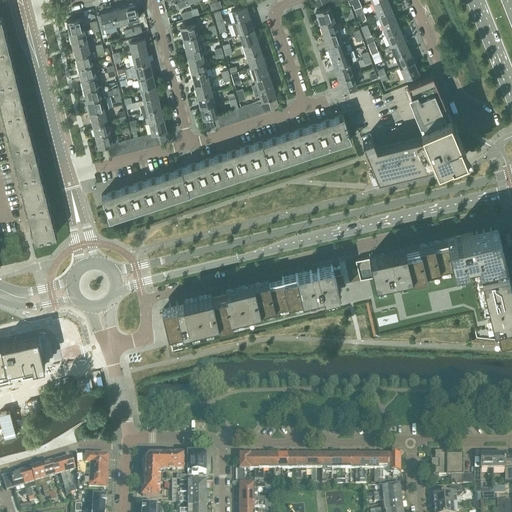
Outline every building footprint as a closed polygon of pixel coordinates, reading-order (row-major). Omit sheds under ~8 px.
[(321,0),(325,8),(330,6),(330,7),(331,7),(327,0),(321,0)] [(391,6),(388,0),(375,0),(373,1),(377,12),(391,6)] [(135,3),(124,6),(128,24),(134,23),(133,20),(139,18),(135,3)] [(236,21),(250,16),(246,5),(232,10),(236,21)] [(124,6),(112,9),(116,24),(123,22),(124,25),(128,24),(124,6)] [(316,11),(320,23),(334,18),(330,7),(330,6),(325,8),(316,11)] [(396,17),(391,6),(377,12),(382,23),(396,17)] [(101,14),(98,15),(103,37),(107,36),(105,27),(116,24),(112,9),(100,12),(101,14)] [(194,15),(192,9),(182,12),(183,18),(194,15)] [(221,10),(214,11),(217,22),(218,27),(225,25),(231,23),(229,15),(223,17),(221,10)] [(0,49),(9,47),(1,16),(0,16),(0,49)] [(235,34),(240,32),(254,28),(250,16),(236,21),(231,23),(235,34)] [(66,21),(69,32),(84,29),(81,18),(81,17),(66,21)] [(400,28),(396,17),(382,23),(386,34),(400,28)] [(185,25),(180,26),(183,38),(198,34),(194,18),(184,21),(185,25)] [(320,23),(323,34),(337,29),(334,18),(320,23)] [(141,25),(129,28),(131,35),(143,32),(141,25)] [(243,44),(258,39),(254,28),(240,32),(243,44)] [(405,39),(400,28),(386,34),(391,45),(405,39)] [(69,32),(72,44),(87,41),(84,29),(69,32)] [(323,34),(327,45),(345,39),(343,34),(339,35),(337,29),(323,34)] [(183,38),(186,49),(201,46),(198,34),(183,38)] [(129,38),(132,53),(147,49),(144,38),(142,38),(142,35),(129,38)] [(247,55),(261,50),(258,39),(243,44),(247,55)] [(327,45),(331,56),(348,50),(345,39),(327,45)] [(409,50),(405,39),(391,45),(396,56),(409,50)] [(72,44),(75,56),(90,52),(87,41),(72,44)] [(186,49),(189,61),(203,57),(201,46),(186,49)] [(0,49),(0,82),(17,78),(9,47),(0,49)] [(132,53),(135,65),(150,61),(147,49),(132,53)] [(251,66),(265,61),(261,50),(247,55),(251,66)] [(348,50),(331,56),(335,67),(348,63),(353,61),(349,50),(348,50)] [(378,50),(371,53),(376,64),(384,61),(380,50),(378,50)] [(414,61),(409,50),(396,56),(400,67),(414,61)] [(75,56),(78,67),(93,63),(95,63),(94,60),(92,61),(90,52),(75,56)] [(189,61),(192,72),(206,69),(203,57),(189,61)] [(136,77),(138,76),(153,73),(150,61),(135,65),(137,72),(135,73),(136,77)] [(254,77),(269,72),(265,61),(251,66),(248,67),(250,72),(252,71),(254,77)] [(419,72),(414,61),(400,67),(405,78),(419,72)] [(78,67),(81,79),(96,75),(93,63),(78,67)] [(348,63),(335,67),(338,78),(352,74),(348,63)] [(192,72),(195,84),(212,79),(211,75),(208,75),(206,69),(192,72)] [(238,71),(231,73),(235,84),(241,82),(238,71)] [(253,90),(272,84),(269,72),(254,77),(256,83),(252,85),(253,90)] [(138,76),(141,88),(155,84),(153,73),(138,76)] [(352,74),(338,78),(342,90),(356,86),(356,85),(352,74)] [(363,140),(368,154),(373,164),(378,177),(392,174),(399,172),(407,170),(414,168),(422,166),(429,165),(436,163),(437,167),(453,160),(455,159),(455,158),(460,156),(464,154),(465,155),(466,154),(461,141),(456,129),(453,123),(447,109),(445,103),(441,95),(439,89),(436,81),(433,75),(433,74),(408,84),(411,93),(413,100),(424,126),(422,127),(421,127),(424,134),(425,137),(378,149),(377,147),(376,146),(373,138),(372,136),(363,140)] [(81,79),(84,90),(98,86),(96,75),(81,79)] [(0,82),(0,100),(4,115),(25,109),(17,78),(0,82)] [(195,84),(197,95),(212,91),(210,84),(213,84),(212,79),(195,84)] [(155,84),(141,88),(144,99),(158,95),(155,84)] [(267,98),(271,109),(276,107),(278,103),(275,95),(276,95),(272,84),(253,90),(255,95),(260,94),(262,99),(262,100),(267,98)] [(84,90),(87,101),(105,97),(102,85),(98,86),(84,90)] [(197,95),(200,107),(215,103),(219,102),(216,90),(212,91),(197,95)] [(144,99),(136,101),(137,106),(140,106),(141,112),(147,111),(161,107),(158,95),(144,99)] [(105,97),(87,101),(90,113),(104,110),(109,108),(106,96),(105,97)] [(261,99),(265,111),(271,109),(267,98),(262,100),(262,99),(261,99)] [(256,101),(260,113),(265,111),(261,99),(256,101)] [(250,103),(254,115),(260,113),(256,101),(250,103)] [(210,127),(215,126),(212,116),(218,115),(218,114),(215,103),(200,107),(203,118),(205,118),(207,125),(210,127)] [(244,105),(248,117),(254,115),(250,103),(244,105)] [(244,105),(239,107),(243,119),(248,117),(244,105)] [(147,123),(149,122),(164,118),(161,107),(147,111),(148,118),(146,118),(147,123)] [(239,107),(234,109),(238,120),(243,119),(239,107)] [(9,136),(12,145),(32,140),(25,109),(4,115),(9,136)] [(234,109),(228,111),(232,122),(238,120),(234,109)] [(90,113),(93,124),(107,120),(104,110),(90,113)] [(228,111),(223,112),(227,124),(232,122),(228,111)] [(218,115),(221,126),(227,124),(223,112),(218,114),(218,115)] [(343,114),(316,123),(324,147),(351,138),(343,114)] [(212,116),(215,126),(216,128),(221,126),(218,115),(212,116)] [(149,122),(152,133),(152,134),(158,132),(161,142),(165,141),(167,137),(165,130),(167,130),(164,118),(149,122)] [(93,124),(95,135),(110,132),(107,120),(93,124)] [(316,123),(289,132),(297,156),(324,147),(316,123)] [(98,147),(107,145),(113,143),(110,132),(95,135),(98,147)] [(158,132),(152,134),(155,145),(161,143),(161,142),(158,132)] [(262,140),(270,165),(297,156),(289,132),(263,141),(262,140)] [(152,133),(147,135),(150,146),(155,145),(152,134),(152,133)] [(147,135),(141,136),(144,148),(150,146),(147,135)] [(141,136),(136,138),(139,149),(144,148),(141,136)] [(136,138),(130,139),(133,151),(139,149),(136,138)] [(130,139),(124,140),(127,152),(133,151),(130,139)] [(12,145),(19,177),(40,171),(32,140),(12,145)] [(124,140),(119,142),(122,153),(127,152),(124,140)] [(262,140),(235,149),(243,173),(270,164),(270,165),(262,140)] [(119,142),(113,143),(116,155),(122,153),(119,142)] [(113,143),(107,145),(110,156),(116,155),(113,143)] [(235,149),(208,158),(216,182),(243,173),(235,149)] [(208,158),(182,167),(190,191),(190,190),(216,182),(208,158)] [(182,168),(155,176),(163,200),(190,191),(182,167),(181,167),(182,168)] [(19,177),(27,207),(48,202),(40,171),(19,177)] [(155,176),(128,185),(136,209),(163,200),(155,176)] [(136,209),(128,185),(101,194),(109,218),(136,209)] [(48,202),(27,207),(35,239),(36,239),(37,242),(49,239),(48,236),(56,234),(48,202)] [(356,259),(358,270),(366,303),(373,335),(471,312),(475,329),(476,336),(500,338),(500,339),(509,340),(511,339),(511,287),(509,275),(501,239),(497,226),(473,232),(460,235),(391,251),(385,253),(361,258),(356,259)] [(283,323),(329,312),(366,303),(358,270),(342,274),(340,266),(333,268),(332,265),(317,269),(311,270),(282,277),(269,280),(225,290),(213,293),(176,302),(171,303),(169,303),(162,305),(163,308),(165,319),(166,321),(167,326),(169,335),(170,338),(171,345),(172,349),(187,345),(283,323)] [(0,385),(11,383),(9,375),(10,375),(9,373),(16,372),(22,370),(25,370),(45,365),(44,363),(44,361),(42,353),(40,343),(42,343),(40,335),(38,335),(36,335),(28,337),(26,338),(18,340),(16,340),(0,344),(1,344),(0,343),(0,385)] [(430,461),(430,462),(431,462),(431,470),(430,470),(433,470),(433,477),(450,477),(450,485),(462,485),(472,485),(472,476),(462,476),(462,456),(446,456),(446,455),(442,455),(442,452),(434,452),(434,461),(431,461),(431,460),(430,461)] [(393,456),(387,456),(387,471),(388,471),(388,476),(392,476),(392,478),(400,478),(400,473),(400,456),(399,456),(398,455),(394,455),(393,456)] [(76,457),(78,493),(106,495),(108,459),(106,457),(83,456),(76,457)] [(144,460),(143,480),(160,481),(160,469),(164,469),(164,456),(149,456),(149,461),(144,460)] [(184,456),(164,456),(164,469),(164,472),(184,472),(184,456)] [(187,475),(187,477),(197,477),(197,475),(205,475),(205,458),(203,456),(187,456),(187,475)] [(239,485),(244,485),(244,479),(244,470),(248,470),(248,456),(239,456),(239,470),(239,485)] [(258,456),(248,456),(248,470),(254,470),(254,485),(259,485),(259,481),(258,456)] [(267,456),(258,456),(259,481),(263,481),(263,471),(268,471),(267,456)] [(277,456),(267,456),(268,471),(273,471),(273,484),(277,484),(277,481),(277,456)] [(287,456),(277,456),(277,481),(282,481),(282,471),(287,471),(287,456)] [(296,456),(287,456),(287,471),(292,471),(292,484),(296,484),(296,456)] [(306,456),(296,456),(296,484),(301,484),(301,481),(301,473),(306,473),(306,471),(306,456)] [(315,456),(306,456),(306,471),(311,471),(311,484),(315,484),(315,471),(318,471),(321,471),(321,465),(318,465),(318,462),(315,462),(315,456)] [(318,456),(315,456),(315,462),(318,462),(318,465),(321,465),(321,471),(321,484),(326,484),(326,474),(331,474),(331,456),(318,456)] [(340,456),(331,456),(331,474),(336,474),(336,484),(340,484),(340,456)] [(350,456),(340,456),(340,484),(345,484),(345,471),(350,471),(350,456)] [(359,456),(350,456),(350,471),(355,471),(355,484),(359,484),(359,456)] [(369,456),(359,456),(359,484),(365,484),(365,477),(364,477),(364,471),(369,471),(369,456)] [(378,456),(369,456),(369,471),(374,471),(374,477),(372,477),(372,485),(378,485),(378,456)] [(387,456),(378,456),(378,485),(378,486),(383,486),(383,481),(383,478),(388,478),(388,476),(388,471),(387,471),(387,456)] [(492,471),(492,456),(480,456),(480,471),(487,471),(487,477),(492,477),(492,471)] [(505,456),(492,456),(492,471),(504,471),(504,484),(511,483),(511,467),(511,458),(505,458),(505,456)] [(71,458),(60,461),(66,479),(69,488),(71,495),(75,494),(75,486),(73,487),(71,478),(69,474),(75,472),(71,458)] [(60,461),(50,464),(55,478),(60,476),(64,490),(65,496),(71,495),(69,488),(66,479),(60,461)] [(50,464),(40,467),(46,485),(50,484),(49,480),(55,478),(50,464)] [(40,467),(30,470),(36,489),(42,487),(43,493),(48,492),(46,485),(40,467)] [(30,470),(20,473),(27,496),(29,502),(33,500),(30,491),(36,489),(30,470)] [(10,476),(14,490),(16,494),(21,493),(23,498),(27,496),(20,473),(10,476)] [(6,492),(14,490),(10,476),(10,477),(2,479),(6,492)] [(160,481),(143,480),(142,497),(159,498),(160,481)] [(188,487),(188,491),(205,491),(205,483),(179,483),(179,487),(188,487)] [(239,485),(239,494),(254,494),(254,489),(271,489),(271,486),(266,486),(266,485),(259,485),(254,485),(249,485),(244,485),(239,485)] [(373,494),(373,498),(400,495),(399,486),(396,487),(381,489),(382,493),(373,494)] [(450,494),(433,496),(434,507),(454,505),(454,499),(457,499),(459,498),(463,493),(462,488),(451,489),(449,489),(450,494)] [(179,495),(179,499),(205,499),(205,491),(188,491),(188,495),(179,495)] [(239,494),(239,504),(267,504),(267,499),(254,499),(254,494),(239,494)] [(383,501),(384,505),(401,503),(400,495),(373,498),(374,503),(383,501)] [(88,510),(104,511),(105,498),(88,497),(88,510)] [(188,504),(188,508),(205,508),(205,499),(179,499),(179,504),(188,504)] [(375,511),(398,511),(402,511),(401,503),(384,505),(384,509),(375,511)]
